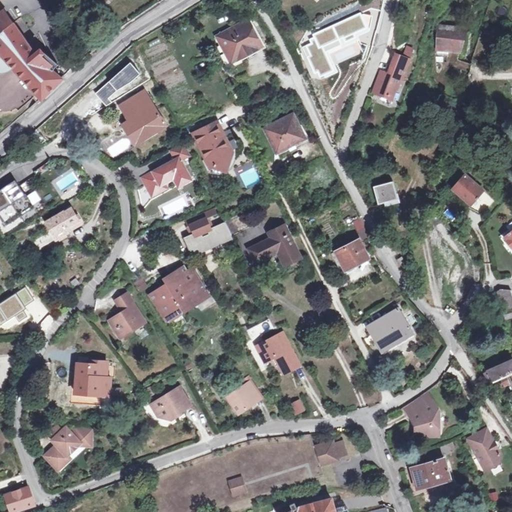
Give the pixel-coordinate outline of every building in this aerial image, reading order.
[(0,54),(41,100),(61,79),(54,73),(59,67),(48,59),(44,65),(37,58),(31,51),(35,48),(31,42),(27,45),(3,10),(0,13),(0,54)] [(360,12),(324,29),(308,29),(300,45),(311,76),(323,79),(337,72),(330,54),(359,42),(357,37),(370,30),(372,15),(360,12)] [(80,29),(72,14),(63,20),(70,34),(80,29)] [(246,27),(244,24),(225,33),(221,32),(220,36),(217,37),(232,66),(243,60),(242,57),(262,47),(252,26),(247,28),(246,27)] [(436,27),(436,50),(447,51),(448,39),(462,42),(465,31),(436,27)] [(448,39),(447,51),(459,53),(462,42),(448,39)] [(242,57),(243,60),(264,49),(262,47),(242,57)] [(398,77),(400,78),(410,50),(404,47),(401,57),(394,54),(387,73),(380,70),(372,90),(390,97),(398,77)] [(447,51),(436,50),(436,57),(447,58),(447,51)] [(130,63),(95,94),(106,106),(112,102),(108,98),(116,90),(130,82),(140,74),(130,63)] [(132,122),(125,127),(135,144),(165,125),(148,99),(138,105),(134,98),(120,107),(127,118),(128,117),(130,118),(132,122)] [(293,113),(265,128),(278,152),(306,138),(293,113)] [(122,123),(125,127),(132,122),(130,118),(122,123)] [(218,137),(220,134),(219,131),(213,121),(190,133),(195,144),(203,160),(208,170),(225,162),(228,163),(235,143),(218,137)] [(37,129),(30,136),(37,144),(45,137),(37,129)] [(208,170),(203,160),(200,162),(206,174),(210,175),(213,175),(216,175),(220,174),(223,174),(226,172),(230,171),(233,169),(235,167),(238,165),(240,162),(242,160),(244,157),(246,154),(247,150),(248,147),(249,144),(220,134),(218,137),(235,143),(228,163),(225,162),(208,170)] [(179,156),(143,176),(150,188),(161,182),(174,175),(179,184),(190,177),(179,156)] [(462,184),(456,190),(471,203),(473,200),(485,211),(495,199),(466,173),(459,181),(462,184)] [(390,178),(369,184),(376,205),(396,198),(390,178)] [(20,186),(27,197),(36,191),(28,181),(20,186)] [(453,187),(456,190),(462,184),(459,181),(453,187)] [(161,182),(150,188),(152,194),(164,188),(161,182)] [(65,228),(78,221),(74,215),(70,210),(64,214),(63,213),(46,222),(56,239),(68,232),(65,228)] [(194,235),(185,239),(192,257),(198,254),(200,257),(213,251),(211,248),(210,246),(220,242),(231,237),(249,228),(242,215),(225,223),(210,229),(206,221),(217,216),(214,210),(202,215),(203,216),(185,223),(188,228),(191,227),(194,235)] [(354,223),(357,230),(364,226),(361,219),(354,223)] [(65,228),(68,232),(80,225),(78,221),(65,228)] [(255,265),(277,254),(284,268),(301,260),(285,226),(268,234),(271,240),(248,251),(255,265)] [(367,236),(364,226),(357,230),(362,238),(367,236)] [(6,230),(0,233),(0,234),(4,242),(11,238),(6,230)] [(368,257),(358,240),(332,253),(340,271),(368,257)] [(401,257),(397,261),(402,266),(406,263),(401,257)] [(172,281),(166,285),(149,295),(166,323),(169,324),(173,322),(183,316),(183,311),(197,303),(199,307),(202,307),(204,308),(211,303),(211,302),(212,298),(192,268),(187,272),(184,267),(174,273),(179,282),(175,285),(172,281)] [(163,280),(166,285),(172,281),(175,285),(179,282),(174,273),(163,280)] [(511,294),(499,288),(496,291),(502,306),(511,302),(511,294)] [(133,302),(127,293),(115,301),(122,312),(109,320),(121,338),(146,322),(133,302)] [(511,304),(502,308),(505,318),(511,315),(511,304)] [(399,309),(367,328),(381,353),(413,333),(399,309)] [(183,316),(173,322),(178,330),(188,323),(183,316)] [(259,325),(247,330),(251,338),(262,333),(259,325)] [(281,362),(276,364),(282,377),(300,367),(282,334),(256,348),(264,363),(273,359),(278,356),(281,362)] [(78,356),(77,364),(89,364),(89,361),(90,357),(78,356)] [(488,383),(511,373),(511,374),(511,357),(482,372),(488,383)] [(107,362),(89,361),(89,364),(77,364),(76,377),(76,386),(75,394),(109,395),(110,378),(106,378),(107,362)] [(248,392),(254,388),(250,383),(227,398),(238,414),(255,403),(248,392)] [(153,393),(150,387),(145,389),(148,396),(153,393)] [(177,410),(179,412),(191,405),(179,387),(151,404),(158,417),(172,419),(173,412),(177,410)] [(248,392),(255,403),(261,399),(254,388),(248,392)] [(415,436),(438,436),(438,411),(425,391),(403,406),(415,426),(415,436)] [(297,417),(306,412),(301,400),(291,405),(297,417)] [(173,412),(172,419),(180,414),(179,412),(177,410),(173,412)] [(68,437),(63,432),(58,427),(49,435),(58,445),(68,437)] [(67,428),(63,432),(68,437),(58,445),(47,456),(59,470),(66,464),(66,458),(79,445),(92,445),(92,431),(72,430),(70,431),(67,428)] [(487,440),(491,438),(486,429),(482,431),(487,440)] [(501,455),(491,438),(487,440),(482,431),(468,439),(485,470),(499,463),(501,455)] [(338,458),(345,455),(341,442),(333,444),(333,442),(315,448),(321,466),(339,460),(338,458)] [(444,459),(410,469),(416,489),(449,479),(444,459)] [(241,478),(229,482),(234,496),(245,492),(241,478)] [(2,495),(6,511),(9,511),(31,505),(25,488),(2,495)] [(333,511),(333,509),(331,499),(296,509),(293,503),(289,505),(291,511),(288,511),(386,511),(385,509),(371,511),(333,511)]
